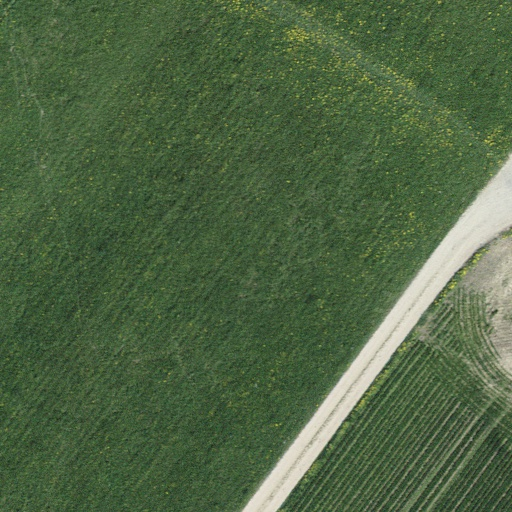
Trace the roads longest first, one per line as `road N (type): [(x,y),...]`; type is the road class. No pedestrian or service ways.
road 1 (track): [(511,181),(260,511)]
road 2 (track): [(261,0),(511,168)]
